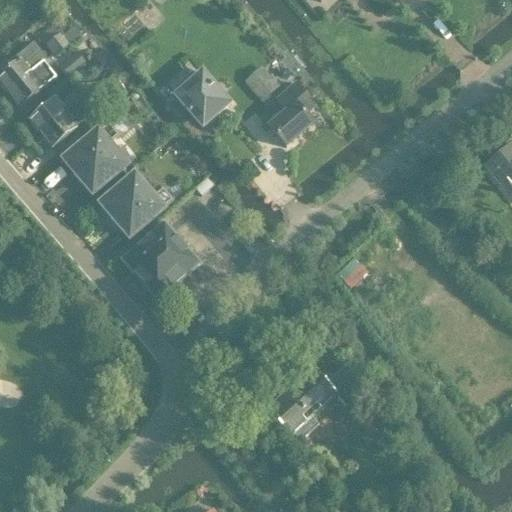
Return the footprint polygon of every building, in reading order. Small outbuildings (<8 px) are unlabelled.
[(302,0),(309,9),(319,2),(330,16),(350,0),(302,0)] [(55,59),(69,47),(53,28),(39,40),(55,59)] [(0,79),(0,87),(7,97),(32,77),(30,74),(38,68),(39,68),(43,64),(46,62),(33,47),(17,60),(20,64),(0,79)] [(69,47),(55,59),(64,70),(78,58),(69,47)] [(29,123),(40,137),(87,99),(85,97),(114,73),(100,55),(85,67),(91,75),(77,86),(80,90),(62,104),(63,106),(59,110),(54,103),(29,123)] [(56,80),(43,64),(39,68),(38,68),(30,74),(32,77),(7,97),(19,111),(56,80)] [(244,84),(261,104),(279,88),(262,68),(244,84)] [(176,103),(199,129),(213,116),(216,119),(229,108),(219,96),(220,94),(216,89),(215,91),(201,75),(188,87),(190,90),(176,103)] [(278,101),(277,102),(287,114),(270,129),(269,128),(268,129),(286,149),(287,148),(286,147),(311,126),(312,127),(313,126),(304,116),(313,108),(314,109),(315,108),(295,86),(294,87),(295,88),(279,102),(278,101)] [(87,99),(40,137),(51,151),(76,131),(70,124),(93,106),(87,99)] [(119,138),(108,126),(64,163),(73,174),(71,175),(81,187),(83,185),(92,196),(126,168),(108,148),(119,138)] [(511,146),(484,169),(498,187),(504,182),(511,190),(511,146)] [(173,203),(163,190),(152,199),(135,179),(101,207),(110,218),(109,219),(118,231),(120,229),(129,240),(173,203)] [(205,183),(195,191),(201,198),(213,188),(207,181),(205,183)] [(200,267),(164,226),(122,263),(157,304),(200,267)] [(312,420),(336,398),(346,409),(367,391),(346,367),(326,385),(313,370),(301,381),(297,376),(289,383),(293,388),(265,413),(296,447),(318,427),(312,420)]
